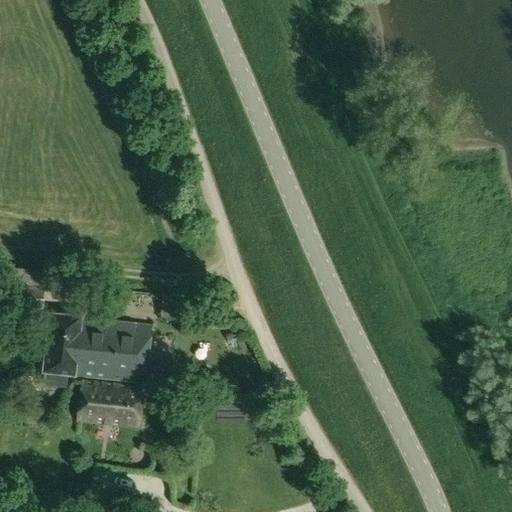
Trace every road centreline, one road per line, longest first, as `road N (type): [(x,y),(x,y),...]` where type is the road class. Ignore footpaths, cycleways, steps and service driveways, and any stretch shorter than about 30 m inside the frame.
road 1 (unclassified): [(133,0),(241,291),(300,418),(362,511)]
road 2 (tertiary): [(433,511),(210,0)]
